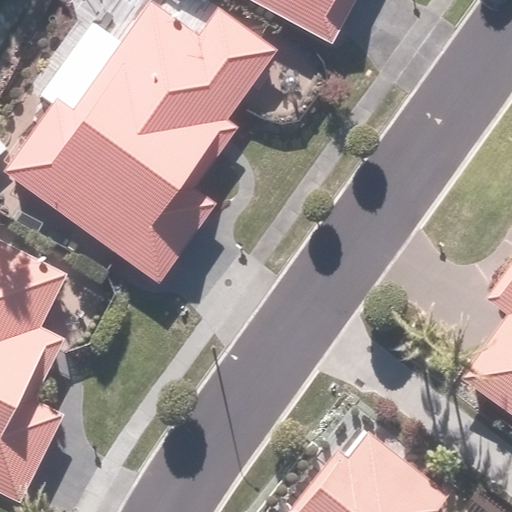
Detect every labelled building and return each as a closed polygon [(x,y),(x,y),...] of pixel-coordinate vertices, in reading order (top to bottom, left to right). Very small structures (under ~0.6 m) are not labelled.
[(279,40),(214,0),(93,0),(31,100),(47,110),(5,177),(170,281),(223,197),(205,185),(243,124),(231,116),(279,40)] [(251,0),(338,44),(360,0),(251,0)] [(0,487),(23,499),(67,413),(33,396),(64,335),(42,323),(68,273),(0,238),(0,487)] [(511,268),(492,297),(511,310),(463,380),(511,414),(511,268)] [(440,511),(456,494),(353,405),(312,452),(326,464),(284,511),(440,511)]
